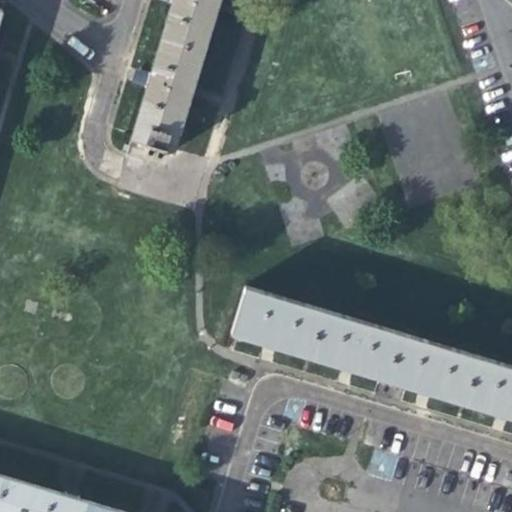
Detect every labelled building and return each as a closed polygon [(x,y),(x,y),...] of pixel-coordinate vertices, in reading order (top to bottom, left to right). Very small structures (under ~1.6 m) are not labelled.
[(170,2),(158,44),(201,56),(217,0),(168,0),(168,1),(170,2)] [(173,148),(201,56),(158,44),(150,71),(147,71),(145,77),(143,85),(145,86),(125,151),(159,160),(163,146),(173,148)] [(272,343),(310,355),(324,308),(244,284),(230,331),(272,343)] [(404,332),(324,308),(310,355),(353,368),(389,379),(404,332)] [(483,356),(404,332),(389,379),(425,390),(469,403),(483,356)] [(511,364),(483,356),(469,403),(502,413),(511,415),(511,364)] [(374,448),(367,471),(390,478),(397,455),(374,448)] [(0,511),(17,511),(27,482),(0,473),(0,511)] [(64,493),(27,482),(17,511),(113,511),(114,508),(78,497),(79,494),(64,490),(64,493)]
